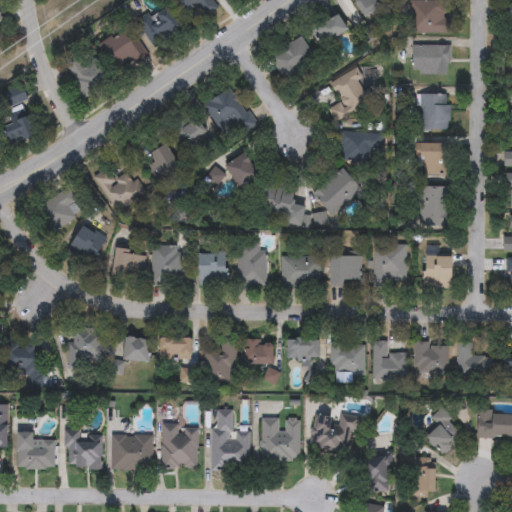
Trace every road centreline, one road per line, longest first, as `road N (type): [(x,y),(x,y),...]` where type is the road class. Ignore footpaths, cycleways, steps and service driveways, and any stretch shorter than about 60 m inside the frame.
road 1 (residential): [(511,314),(131,312),(90,302),(40,274),(0,217)]
road 2 (tertiary): [(291,0),(18,180)]
road 3 (residential): [(0,501),(320,500)]
road 4 (residential): [(484,0),(475,314)]
road 5 (residential): [(77,141),(49,95),(25,0)]
road 6 (residential): [(232,39),(301,141)]
